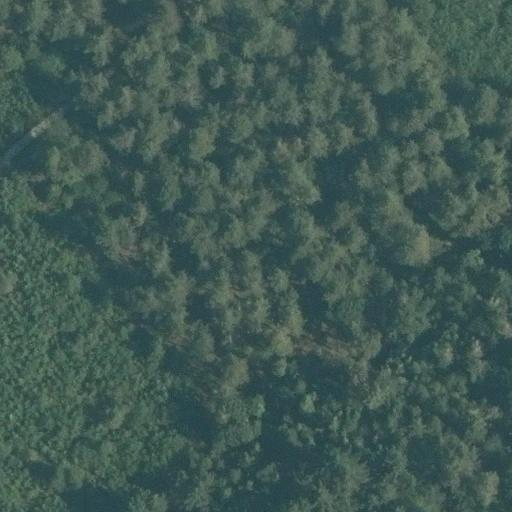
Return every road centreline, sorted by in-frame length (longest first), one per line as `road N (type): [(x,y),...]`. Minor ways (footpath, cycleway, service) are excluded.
road 1 (track): [(142,511),(230,410),(410,246),(511,176)]
road 2 (track): [(0,171),(182,0)]
